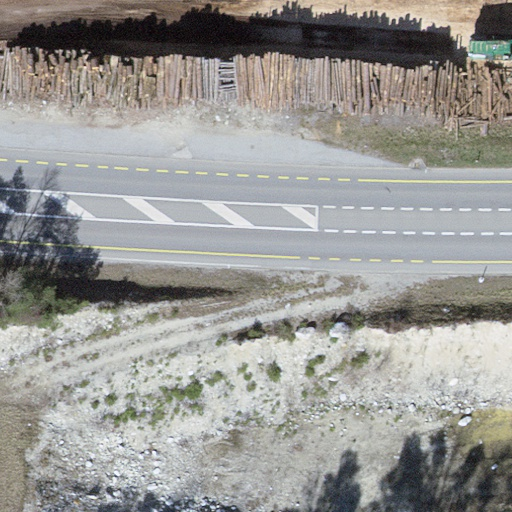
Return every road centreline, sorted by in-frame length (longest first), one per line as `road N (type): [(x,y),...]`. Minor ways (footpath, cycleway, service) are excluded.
road 1 (motorway): [(511,372),(0,238)]
road 2 (primary): [(511,223),(226,223),(0,205)]
road 3 (motorway): [(0,447),(296,511)]
